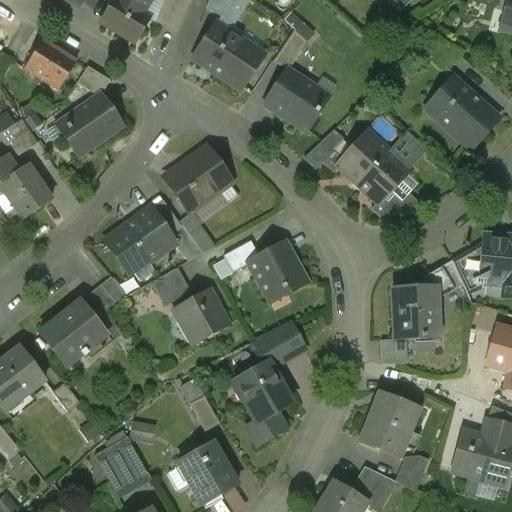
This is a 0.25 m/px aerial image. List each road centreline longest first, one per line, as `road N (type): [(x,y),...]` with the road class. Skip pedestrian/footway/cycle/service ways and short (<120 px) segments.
road 1 (residential): [(274,511),(336,390),(352,252)]
road 2 (residential): [(0,287),(105,201),(170,97)]
road 3 (residential): [(352,252),(252,156),(170,97)]
road 4 (residential): [(170,97),(12,0)]
road 5 (residential): [(352,252),(433,227),(511,170)]
